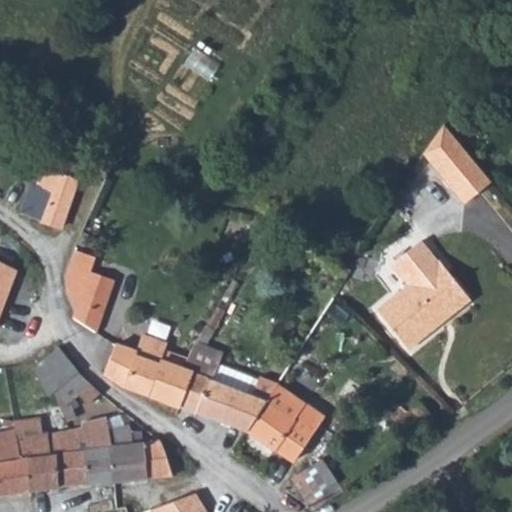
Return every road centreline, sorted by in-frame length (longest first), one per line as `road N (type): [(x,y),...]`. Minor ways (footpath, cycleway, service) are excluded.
road 1 (residential): [(283,511),(81,359),(67,336),(46,245),(0,214)]
road 2 (unclassified): [(356,511),(511,404)]
